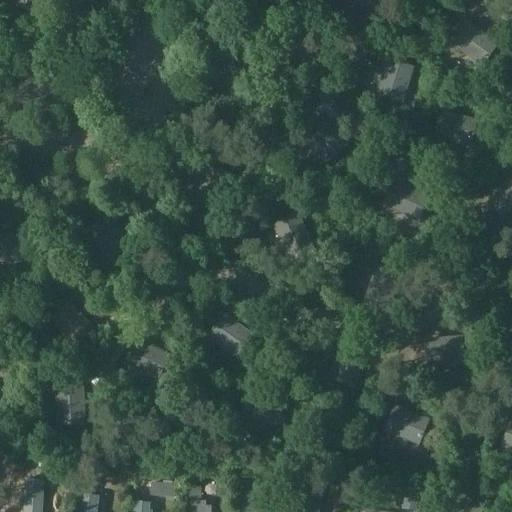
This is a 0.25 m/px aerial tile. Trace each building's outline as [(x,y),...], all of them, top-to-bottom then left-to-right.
[(346,0),(368,19),(384,0),(346,0)] [(466,21),(450,44),(482,67),(498,44),(479,31),(466,21)] [(220,38),(207,60),(242,79),(254,56),(236,47),(220,38)] [(412,68),(387,61),(380,82),(377,95),(402,103),(412,68)] [(12,85),(21,110),(57,97),(48,72),(12,85)] [(438,126),(434,137),(471,148),(478,122),(442,112),(438,126)] [(325,117),(303,134),(327,164),(348,147),(336,132),(325,117)] [(204,205),(217,211),(232,177),(204,165),(190,199),(204,205)] [(511,183),(491,206),(511,225),(511,183)] [(385,206),(419,222),(429,201),(407,190),(396,185),(385,206)] [(84,232),(108,262),(129,245),(115,228),(104,215),(84,232)] [(284,250),(290,263),(315,252),(298,215),(273,226),(284,250)] [(0,261),(22,262),(22,235),(0,235),(0,261)] [(376,265),(362,306),(388,315),(402,274),(376,265)] [(70,300),(48,318),(74,349),(96,330),(83,315),(70,300)] [(221,315),(207,337),(239,358),(253,335),(236,324),(221,315)] [(423,340),(426,367),(465,363),(462,336),(435,339),(423,340)] [(137,338),(123,364),(157,381),(171,356),(154,347),(137,338)] [(344,342),(328,379),(356,391),(372,354),(358,348),(344,342)] [(57,388),(58,427),(85,427),(85,387),(74,388),(57,388)] [(241,411),(246,433),(285,424),(281,403),(262,407),(241,411)] [(422,442),(429,419),(412,413),(390,407),(383,430),(422,442)] [(511,421),(510,421),(501,445),(511,449),(511,421)] [(378,496),(376,506),(395,509),(397,499),(378,496)] [(404,497),(402,510),(413,511),(415,511),(417,499),(404,497)] [(205,503),(189,503),(189,511),(210,511),(211,509),(205,509),(205,503)]
